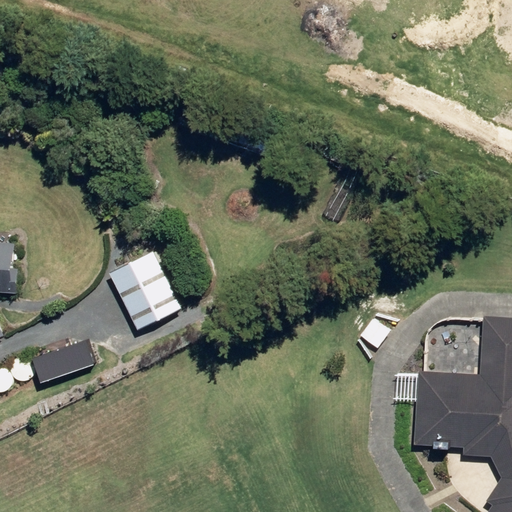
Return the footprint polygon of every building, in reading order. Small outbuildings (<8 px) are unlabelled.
[(221,114),(213,135),(275,158),(283,137),(221,114)] [(19,242),(0,240),(0,337),(8,334),(0,317),(0,310),(1,310),(3,291),(15,291),(21,292),(21,276),(16,276),(19,242)] [(157,249),(114,270),(143,328),(186,307),(157,249)] [(511,511),(511,314),(487,313),(484,372),(423,369),(420,417),(419,417),(418,442),(468,445),(467,453),(495,455),(505,476),(490,498),(497,503),(490,511),(511,511)] [(381,347),(394,330),(376,317),(363,334),(381,347)] [(67,348),(38,357),(43,374),(72,365),(67,348)]
